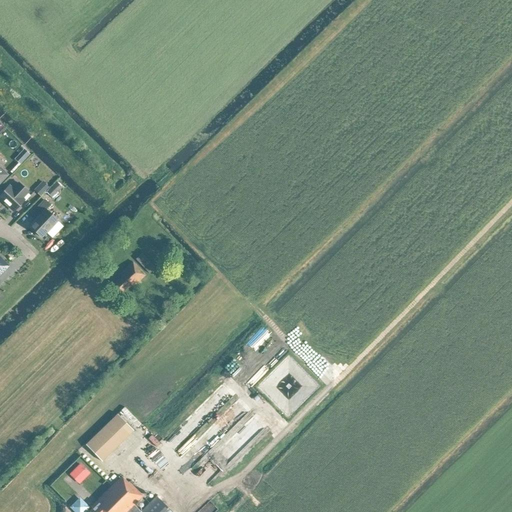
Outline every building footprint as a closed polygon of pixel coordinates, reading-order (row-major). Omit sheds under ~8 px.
[(25,148),(16,159),(22,164),(31,153),(25,148)] [(40,196),(49,188),(42,181),(34,190),(40,196)] [(51,197),(62,187),(56,182),(46,192),(51,197)] [(28,192),(19,184),(13,190),(9,186),(0,194),(0,198),(13,211),(24,200),(25,201),(30,196),(27,193),(28,192)] [(41,238),(57,221),(45,210),(49,205),(44,200),(34,211),(38,216),(29,226),(41,238)] [(175,251),(169,243),(161,249),(168,257),(175,251)] [(151,272),(156,266),(142,253),(137,259),(151,272)] [(132,287),(145,275),(133,261),(120,273),(122,276),(114,283),(122,292),(130,284),(132,287)] [(101,461),(131,432),(133,430),(117,414),(85,445),(101,461)] [(82,479),(88,473),(80,465),(73,471),(82,479)] [(127,482),(121,476),(90,507),(92,508),(87,511),(171,511),(156,496),(140,511),(133,505),(142,496),(128,482),(127,482)]
